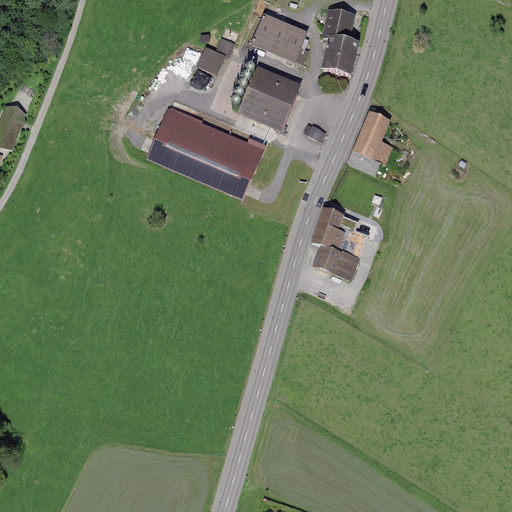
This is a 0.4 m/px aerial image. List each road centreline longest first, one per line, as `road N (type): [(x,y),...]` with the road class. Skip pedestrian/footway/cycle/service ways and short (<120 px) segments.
road 1 (primary): [(388,0),(362,92),(309,215),(224,511)]
road 2 (track): [(0,206),(83,0)]
